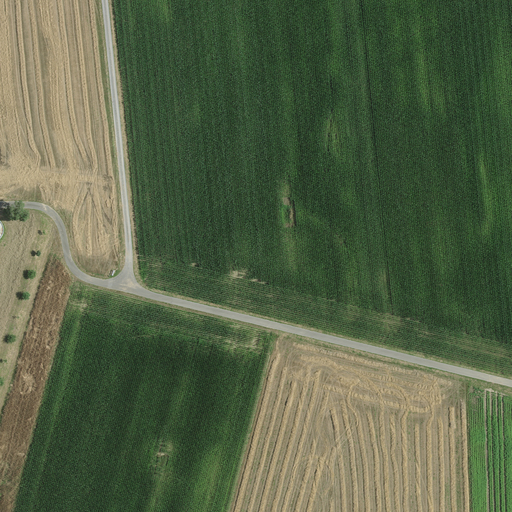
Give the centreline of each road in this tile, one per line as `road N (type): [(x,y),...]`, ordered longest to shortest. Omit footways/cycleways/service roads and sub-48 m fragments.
road 1 (residential): [(511,384),(86,279),(45,211),(0,203)]
road 2 (track): [(126,289),(104,0)]
